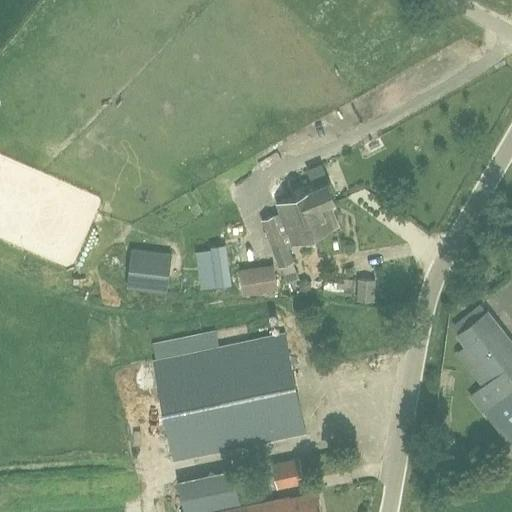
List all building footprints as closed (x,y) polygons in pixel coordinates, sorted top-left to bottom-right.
[(324,201),(336,197),(331,184),(277,204),(281,213),(263,220),(270,237),(289,230),(288,228),(297,225),(293,216),(325,203),(324,201)] [(289,230),(270,237),(281,266),(294,261),(288,246),(339,226),(330,204),(337,201),(336,197),(324,201),(325,203),(293,216),(297,225),(288,228),(289,230)] [(168,293),(173,254),(133,249),(128,288),(168,293)] [(240,269),(243,295),(278,290),(274,264),(240,269)] [(359,279),(358,300),(375,301),(375,279),(359,279)] [(483,409),(511,387),(511,341),(487,309),(485,310),(480,303),(453,326),(458,332),(457,332),(467,344),(457,352),(483,384),(470,393),(483,409)] [(220,346),(217,330),(155,343),(157,359),(155,360),(176,460),(306,433),(285,333),(220,346)] [(511,387),(483,409),(511,445),(511,387)] [(278,487),(307,481),(301,457),(273,464),(278,487)] [(185,511),(196,511),(241,503),(235,468),(179,480),(185,511)] [(44,504),(79,502),(78,476),(43,478),(44,504)] [(323,511),(319,493),(291,499),(291,497),(219,511),(323,511)]
